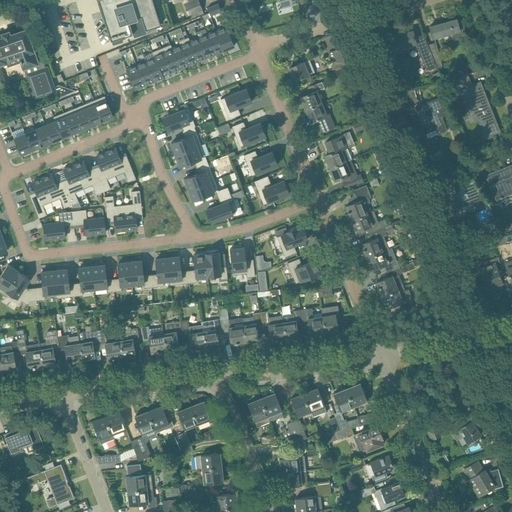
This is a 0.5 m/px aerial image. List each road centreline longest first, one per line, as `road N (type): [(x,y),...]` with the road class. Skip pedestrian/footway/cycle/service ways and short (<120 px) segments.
road 1 (residential): [(193,239),(53,256),(19,238),(7,201),(13,177),(144,123)]
road 2 (residential): [(474,334),(411,174)]
road 3 (residential): [(411,174),(351,20)]
road 4 (residential): [(379,353),(318,201)]
road 5 (residential): [(217,373),(379,353)]
road 6 (residential): [(60,391),(217,373)]
road 7 (residential): [(318,201),(259,57)]
road 8 (residential): [(271,511),(217,373)]
road 9 (residential): [(259,57),(154,97),(144,105),(144,123)]
road 10 (residential): [(318,201),(193,239)]
road 11 (residential): [(107,511),(60,391)]
road 12 (residential): [(144,123),(193,239)]
